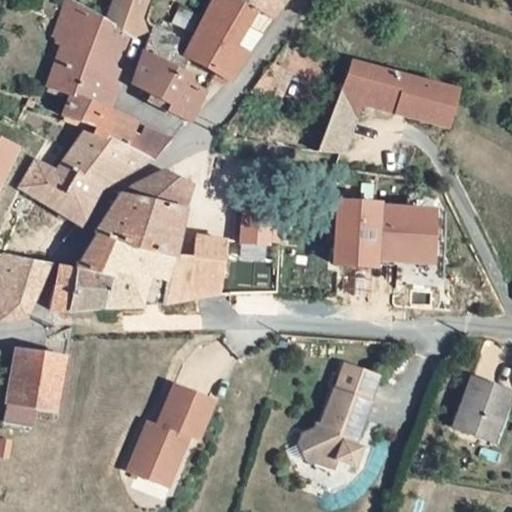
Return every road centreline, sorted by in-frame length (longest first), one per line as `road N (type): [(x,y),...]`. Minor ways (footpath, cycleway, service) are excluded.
road 1 (residential): [(0,338),(27,331),(56,262),(108,197),(207,141),(304,0)]
road 2 (residential): [(250,322),(511,331)]
